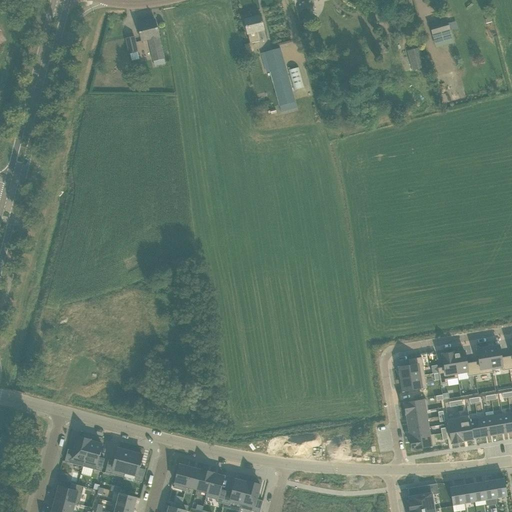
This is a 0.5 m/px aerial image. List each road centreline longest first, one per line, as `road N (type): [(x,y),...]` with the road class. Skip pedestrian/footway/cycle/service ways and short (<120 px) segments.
road 1 (residential): [(511,330),(381,353),(397,450),(389,470)]
road 2 (tertiary): [(18,191),(67,0)]
road 3 (tertiary): [(54,0),(6,188)]
road 4 (residential): [(511,460),(389,470)]
road 5 (residential): [(285,465),(167,442)]
